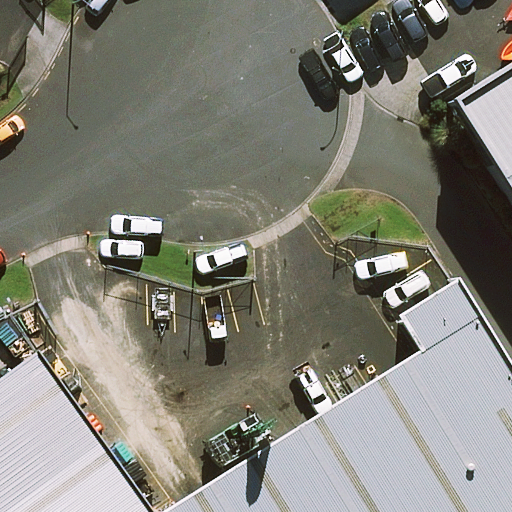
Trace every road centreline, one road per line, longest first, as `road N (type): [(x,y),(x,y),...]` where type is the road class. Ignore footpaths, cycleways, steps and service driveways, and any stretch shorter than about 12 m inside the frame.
road 1 (unclassified): [(0,202),(201,96)]
road 2 (unclassified): [(201,96),(326,0)]
